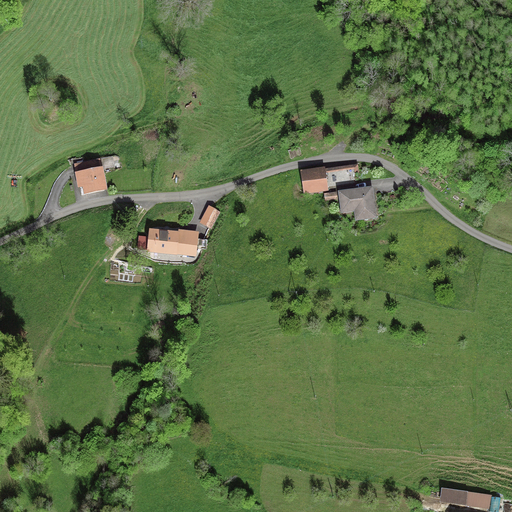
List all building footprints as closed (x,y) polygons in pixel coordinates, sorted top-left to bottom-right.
[(85,193),(103,190),(98,162),(74,166),(78,187),(83,186),(85,193)] [(325,188),(356,183),(354,169),(323,174),(322,172),(301,175),(303,193),(325,190),(325,188)] [(355,221),(375,218),(371,189),(338,194),(341,213),(354,211),(355,221)] [(217,214),(208,209),(201,223),(210,228),(217,214)] [(148,252),(193,256),(195,238),(177,237),(177,236),(156,234),(156,231),(153,231),(153,234),(150,233),(148,252)] [(196,250),(205,251),(206,241),(197,240),(196,250)] [(440,500),(465,503),(466,493),(441,490),(440,500)]
